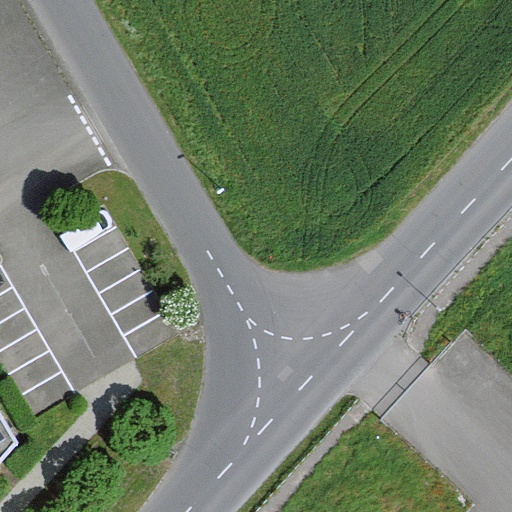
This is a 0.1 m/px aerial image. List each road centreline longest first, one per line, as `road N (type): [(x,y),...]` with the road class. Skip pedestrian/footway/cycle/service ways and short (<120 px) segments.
road 1 (unclassified): [(293,395),(59,0)]
road 2 (unclassified): [(293,395),(511,157)]
road 3 (unclassified): [(186,511),(293,395)]
